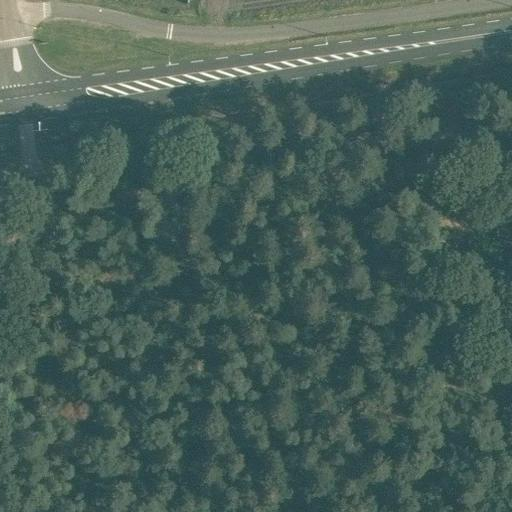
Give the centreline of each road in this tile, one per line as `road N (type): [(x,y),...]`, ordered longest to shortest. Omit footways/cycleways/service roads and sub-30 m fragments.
road 1 (unclassified): [(498,0),(209,36),(68,9),(8,19)]
road 2 (primary): [(27,103),(511,32)]
